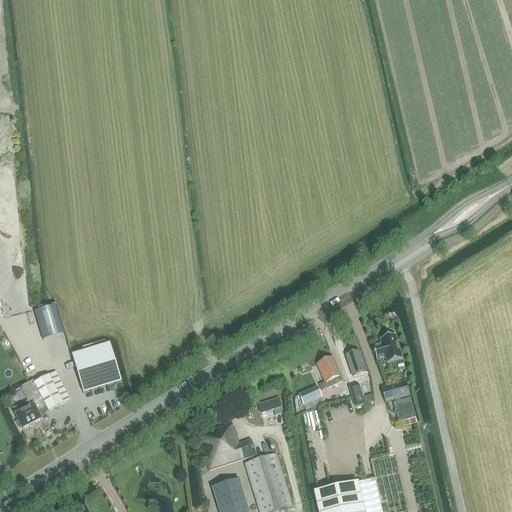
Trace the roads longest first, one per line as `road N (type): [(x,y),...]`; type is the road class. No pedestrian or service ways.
road 1 (tertiary): [(0,502),(511,184)]
road 2 (track): [(162,0),(196,333),(217,368)]
road 3 (track): [(463,511),(410,280),(394,258)]
